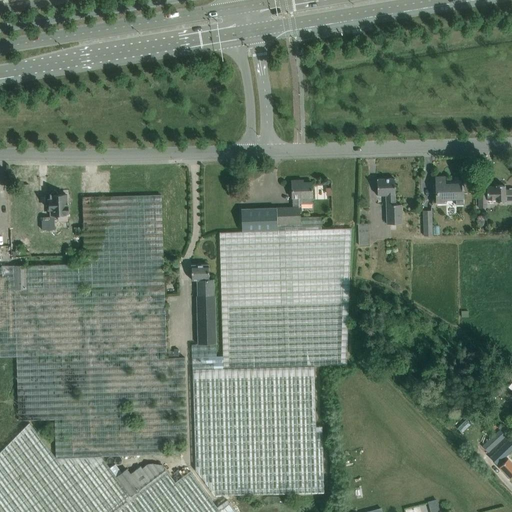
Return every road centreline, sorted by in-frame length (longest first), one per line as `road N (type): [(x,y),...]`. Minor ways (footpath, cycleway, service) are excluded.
road 1 (unclassified): [(250,151),(0,154)]
road 2 (unclassified): [(511,142),(268,151)]
road 3 (secondary): [(0,72),(238,32)]
road 4 (secondary): [(236,8),(0,48)]
road 5 (secondary): [(256,30),(433,0)]
road 6 (unclassified): [(268,151),(256,30)]
